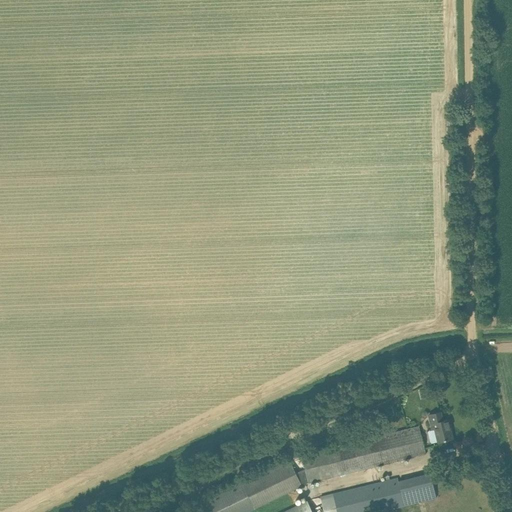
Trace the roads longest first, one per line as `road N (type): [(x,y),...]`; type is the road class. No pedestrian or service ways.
road 1 (unclassified): [(511,497),(472,323),(468,0)]
road 2 (track): [(478,350),(440,360),(163,511)]
